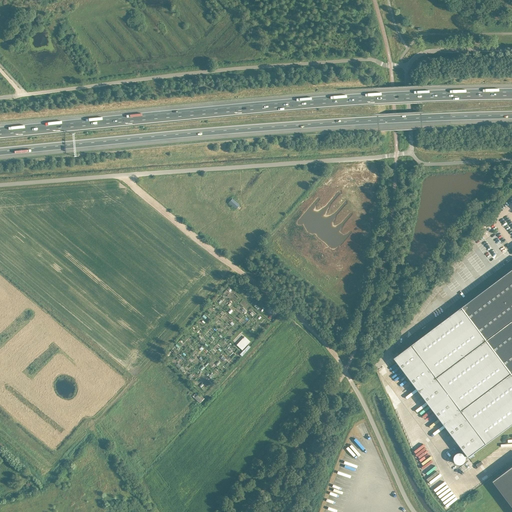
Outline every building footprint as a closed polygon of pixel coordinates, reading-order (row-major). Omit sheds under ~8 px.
[(239,205),(232,199),(229,202),(236,209),(239,205)] [(469,457),(511,424),(511,269),(394,358),(469,457)] [(232,337),(237,326),(229,323),(230,319),(227,317),(224,324),(228,325),(227,326),(227,327),(223,325),(222,330),(226,331),(227,329),(229,330),(227,335),(232,337)] [(237,345),(242,350),(250,342),(244,337),(242,339),(244,340),(240,344),(239,343),(237,345)] [(193,397),(199,403),(204,398),(198,393),(193,397)] [(455,462),(456,463),(458,464),(460,464),(462,464),(463,463),(465,461),(465,459),(465,457),(465,456),(464,454),(462,453),(460,453),(458,453),(457,454),(455,455),(454,456),(454,458),(454,460),(455,462)] [(511,466),(493,481),(511,506),(511,466)] [(337,474),(327,505),(343,510),(349,492),(348,491),(350,486),(348,486),(350,478),(337,474)]
